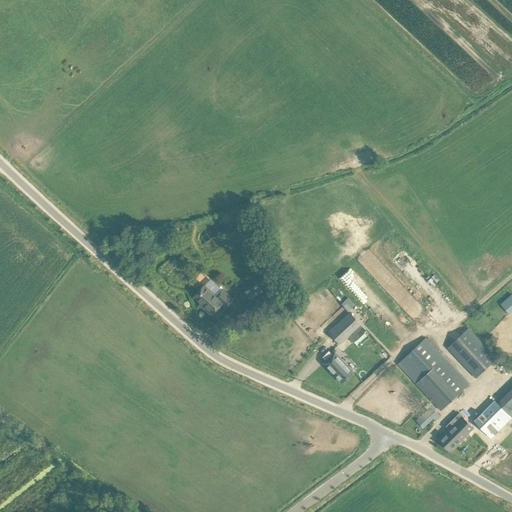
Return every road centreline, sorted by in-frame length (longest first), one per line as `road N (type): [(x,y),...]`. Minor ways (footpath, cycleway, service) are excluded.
road 1 (unclassified): [(388,433),(214,354),(0,162)]
road 2 (unclassified): [(511,499),(388,433)]
road 3 (unclassified): [(388,433),(295,511)]
